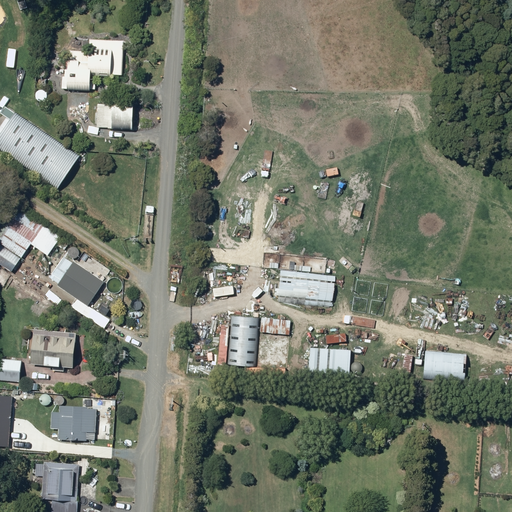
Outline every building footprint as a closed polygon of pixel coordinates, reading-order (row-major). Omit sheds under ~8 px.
[(125,42),(91,40),(90,53),(70,52),(69,70),(67,70),(66,77),(65,77),(64,89),(68,90),(91,92),(91,90),(96,90),(97,84),(92,83),(93,74),(97,74),(97,77),(112,78),(112,76),(123,76),(125,42)] [(133,131),(135,101),(106,99),(106,105),(99,104),(98,127),(109,128),(109,129),(133,131)] [(0,129),(0,149),(58,191),(82,157),(18,111),(16,113),(7,107),(2,114),(8,119),(0,129)] [(0,253),(18,266),(45,226),(19,208),(0,235),(0,253)] [(106,282),(75,261),(74,263),(66,258),(52,279),(59,283),(57,286),(89,308),(106,282)] [(65,301),(51,290),(46,296),(60,307),(65,301)] [(112,320),(93,309),(88,318),(106,329),(112,320)] [(260,318),(233,315),(231,342),(229,360),(238,361),(238,366),(256,368),(260,318)] [(287,320),(265,319),(265,328),(287,328),(287,320)] [(32,363),(44,364),(44,367),(62,369),(62,366),(74,367),(77,333),(35,330),(32,363)] [(229,360),(231,342),(220,341),(219,361),(229,362),(229,360)] [(20,368),(21,361),(0,359),(0,379),(21,381),(22,368),(20,368)] [(98,408),(61,406),(60,413),(53,412),(52,429),(60,429),(59,440),(88,441),(88,439),(96,439),(98,408)] [(54,432),(32,431),(31,451),(53,453),(54,432)] [(78,511),(80,465),(46,464),(46,465),(37,464),(37,475),(43,475),(42,503),(53,504),(52,511),(78,511)]
